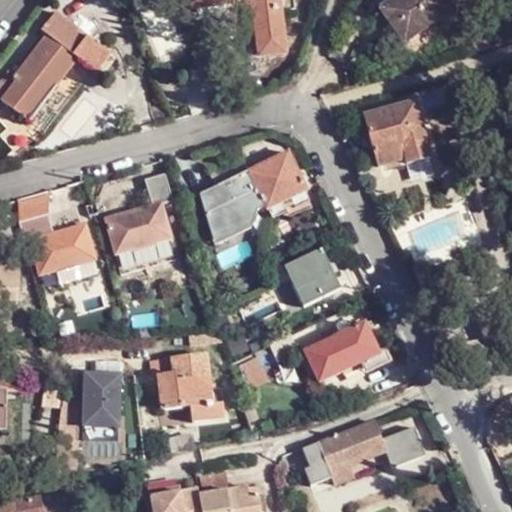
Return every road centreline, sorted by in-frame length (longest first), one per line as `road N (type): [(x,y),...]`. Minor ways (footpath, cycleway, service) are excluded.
road 1 (residential): [(441,390),(306,117),(292,107),(0,182)]
road 2 (unknown): [(306,117),(483,77)]
